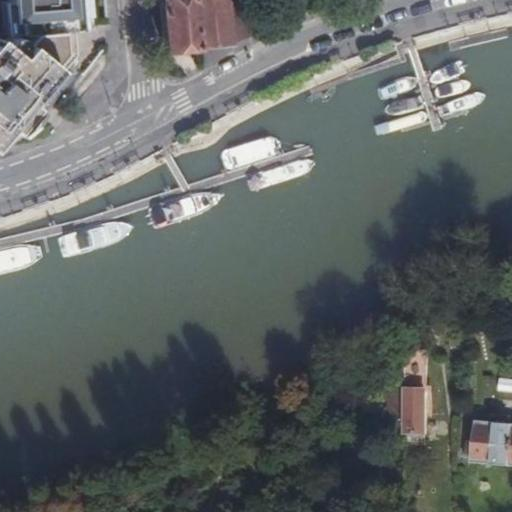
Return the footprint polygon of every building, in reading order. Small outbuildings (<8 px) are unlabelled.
[(16,22),(17,36),(26,35),(69,31),(68,19),(75,18),(73,0),(9,0),(11,22),(16,22)] [(194,0),(162,0),(167,52),(178,50),(199,48),(194,0)] [(194,0),(199,48),(234,44),(229,0),(194,0)] [(229,0),(234,44),(250,38),(247,0),(229,0)] [(0,129),(6,135),(13,126),(20,118),(72,56),(72,53),(70,34),(70,31),(69,31),(26,35),(8,56),(0,48),(0,129)] [(28,125),(20,118),(13,126),(21,133),(28,125)] [(431,353),(409,352),(408,434),(429,435),(431,353)] [(511,466),(511,424),(476,422),(474,464),(511,466)] [(277,511),(274,486),(254,488),(256,511),(277,511)]
